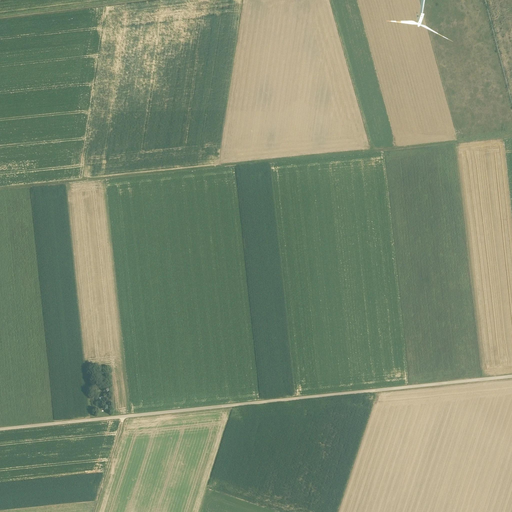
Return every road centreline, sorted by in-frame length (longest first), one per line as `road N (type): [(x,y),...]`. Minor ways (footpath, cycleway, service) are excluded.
road 1 (track): [(511,136),(0,189)]
road 2 (track): [(511,376),(0,429)]
road 3 (track): [(331,0),(372,151)]
road 4 (track): [(0,18),(145,0)]
